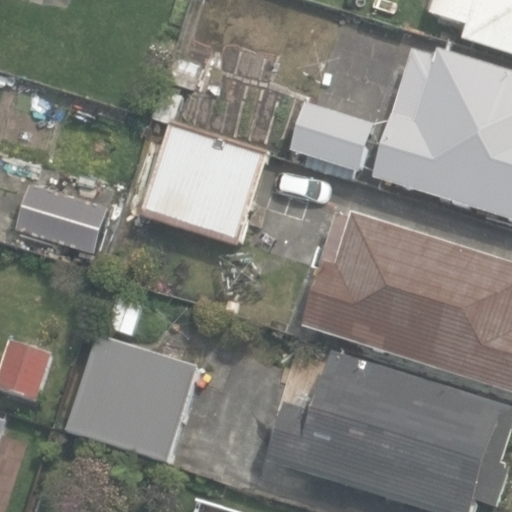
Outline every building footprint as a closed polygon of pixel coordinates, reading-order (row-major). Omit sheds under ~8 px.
[(511,0),(436,0),(432,14),(470,26),(465,40),(511,54),(511,0)] [(511,76),(490,70),(466,150),(354,117),(338,172),(511,224),(511,76)] [(283,172),(180,137),(151,223),(254,257),(283,172)] [(111,210),(34,185),(19,231),(97,256),(111,210)] [(511,392),(511,261),(401,224),(361,342),(511,392)] [(144,350),(155,312),(123,302),(81,445),(182,474),(213,370),(144,350)] [(55,355),(14,341),(0,382),(0,389),(39,402),(55,355)] [(336,511),(511,511),(511,406),(384,364),(363,426),(335,416),(306,502),(336,511)] [(0,449),(9,422),(0,419),(0,449)]
